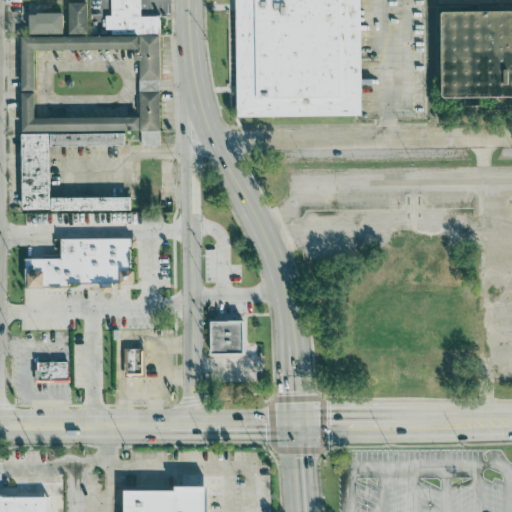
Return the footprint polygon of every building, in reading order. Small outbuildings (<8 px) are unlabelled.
[(23,211),(132,211),(132,198),(51,198),(51,147),(126,146),(126,131),(141,131),(141,146),(160,146),(160,16),(141,16),(140,0),(110,0),(111,16),(105,16),(105,30),(111,30),(111,37),(23,37),(23,211)] [(233,0),(358,0),(360,109),(235,110),(233,0)] [(89,34),(88,3),(69,3),(70,35),(89,34)] [(442,12),(511,10),(511,95),(443,97),(442,12)] [(30,14),(30,34),(64,34),(64,13),(30,14)] [(131,239),(62,239),(62,259),(27,259),(27,287),(115,287),(115,285),(136,285),(136,271),(131,271),(131,239)] [(244,321),(211,322),(212,355),(244,354),(244,321)] [(144,377),(144,349),(125,349),(124,376),(144,377)] [(68,362),(36,363),(37,382),(68,382),(68,362)] [(209,511),(210,488),(178,489),(178,492),(126,492),(125,511),(209,511)] [(49,511),(49,497),(0,497),(0,511),(49,511)]
